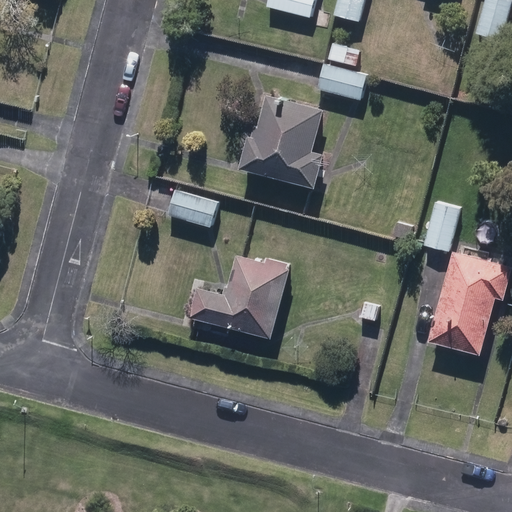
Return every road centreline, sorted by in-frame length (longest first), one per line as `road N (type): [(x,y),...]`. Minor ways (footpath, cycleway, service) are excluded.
road 1 (residential): [(511,499),(37,368)]
road 2 (residential): [(37,368),(134,0)]
